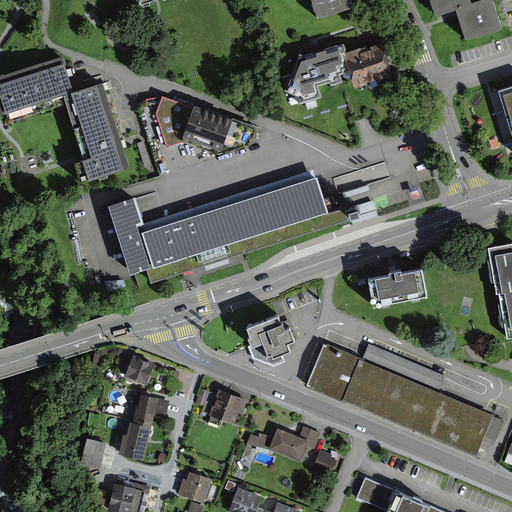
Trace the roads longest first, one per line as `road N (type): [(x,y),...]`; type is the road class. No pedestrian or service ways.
road 1 (primary): [(169,315),(472,211)]
road 2 (residential): [(472,211),(399,0)]
road 3 (tertiary): [(366,430),(203,360)]
road 4 (primary): [(0,366),(169,315)]
road 5 (residential): [(203,360),(157,511)]
road 6 (tertiary): [(511,492),(366,430)]
